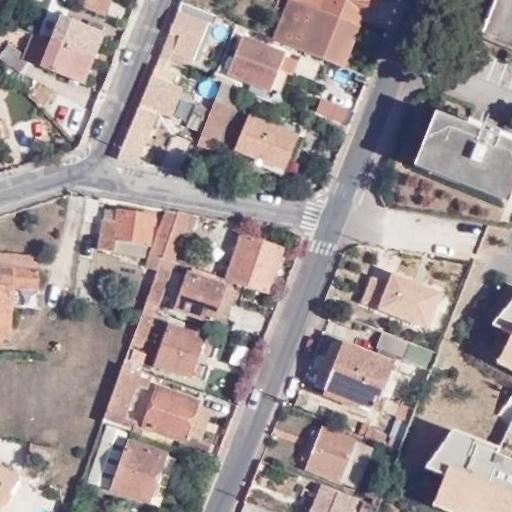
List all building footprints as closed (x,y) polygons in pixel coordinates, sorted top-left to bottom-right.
[(111,1),(108,0),(81,0),(79,8),(105,17),(111,1)] [(290,0),(288,0),(273,40),(303,52),(304,52),(320,12),(312,9),(301,4),(290,0)] [(357,27),(358,28),(365,11),(369,0),(302,0),(301,4),(312,9),(320,12),(357,27)] [(377,15),(382,0),(369,0),(365,11),(377,15)] [(511,0),(493,0),(480,34),(511,47),(511,0)] [(211,15),(182,3),(164,49),(193,61),(211,15)] [(340,67),(357,27),(320,12),(304,52),(340,67)] [(50,43),(93,61),(103,35),(59,17),(50,43)] [(27,64),(39,69),(49,44),(31,36),(23,58),(29,61),(27,64)] [(284,55),(245,39),(230,77),(282,97),(289,78),(291,78),(297,64),(284,58),(284,55)] [(82,86),(93,61),(50,43),(49,44),(39,69),(82,86)] [(0,60),(18,76),(27,64),(29,61),(23,58),(9,47),(0,59),(0,60)] [(314,78),(317,64),(299,59),(295,74),(314,78)] [(173,76),(155,69),(118,160),(135,164),(158,112),(169,85),(173,76)] [(169,85),(158,112),(172,118),(183,91),(169,85)] [(202,134),(197,145),(213,152),(230,108),(214,102),(211,112),(202,134)] [(347,111),(322,102),(318,114),(343,123),(347,111)] [(187,128),(202,134),(211,112),(196,106),(187,128)] [(511,140),(490,132),(435,109),(413,164),(507,202),(511,189),(511,140)] [(235,151),(284,170),(298,139),(249,117),(235,151)] [(178,213),(167,211),(146,269),(156,272),(161,259),(178,213)] [(194,215),(178,213),(161,259),(173,263),(176,264),(194,215)] [(117,223),(104,222),(100,249),(119,252),(120,244),(147,247),(151,219),(118,215),(117,223)] [(241,235),(224,281),(266,296),(284,250),(241,235)] [(0,339),(10,341),(14,289),(37,291),(40,259),(0,256),(0,339)] [(161,259),(156,272),(152,284),(144,305),(156,309),(173,263),(161,259)] [(464,266),(443,262),(437,275),(440,277),(438,280),(385,260),(370,298),(427,321),(417,345),(437,353),(453,311),(448,309),(464,266)] [(224,286),(189,273),(175,308),(211,321),(224,286)] [(223,325),(235,290),(224,286),(211,321),(223,325)] [(495,372),(511,379),(511,296),(497,333),(510,338),(495,372)] [(156,309),(144,305),(133,336),(144,340),(156,309)] [(167,327),(154,364),(188,376),(201,339),(167,327)] [(436,355),(407,343),(400,361),(429,372),(436,355)] [(394,365),(341,344),(322,390),(376,412),(394,365)] [(142,373),(122,366),(102,424),(138,436),(142,427),(125,420),(142,373)] [(156,388),(142,427),(180,440),(177,450),(205,459),(209,445),(199,441),(183,435),(194,405),(195,402),(156,388)] [(511,452),(511,397),(508,396),(502,414),(510,417),(499,448),(511,452)] [(199,441),(209,410),(194,405),(183,435),(199,441)] [(126,435),(107,429),(88,483),(107,490),(126,435)] [(374,452),(321,431),(305,470),(358,491),(374,452)] [(443,481),(431,511),(511,511),(511,461),(444,438),(430,477),(443,481)] [(154,487),(164,458),(128,446),(112,493),(149,504),(154,487)] [(46,465),(49,449),(30,447),(28,463),(46,465)] [(175,461),(164,458),(154,487),(165,491),(175,461)] [(0,507),(18,476),(0,465),(0,507)] [(352,511),(356,504),(318,490),(309,511),(352,511)]
